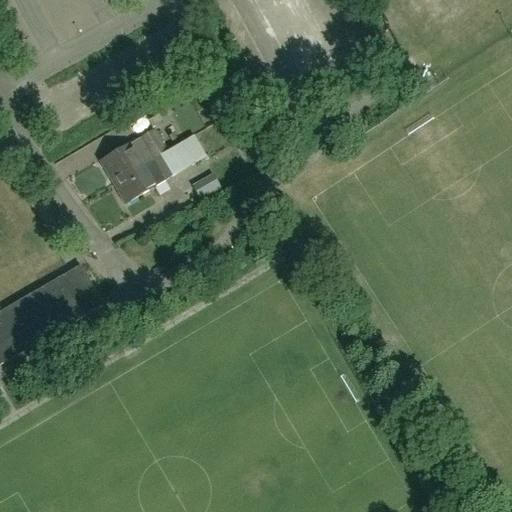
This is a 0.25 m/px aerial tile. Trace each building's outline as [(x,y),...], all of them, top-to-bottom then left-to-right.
[(229,105),(223,100),(216,103),(214,110),(220,115),(227,113),(229,105)] [(144,116),(151,129),(172,117),(164,104),(144,116)] [(145,119),(141,111),(124,120),(129,129),(145,119)] [(194,145),(197,143),(193,136),(167,151),(154,131),(129,146),(100,163),(112,185),(155,160),(194,145)] [(88,159),(106,151),(99,134),(81,141),(88,159)] [(155,160),(112,185),(125,206),(154,188),(155,189),(206,158),(197,143),(194,145),(155,160)] [(224,169),(202,181),(207,192),(230,180),(224,169)] [(80,266),(64,276),(0,313),(0,366),(103,307),(80,266)]
